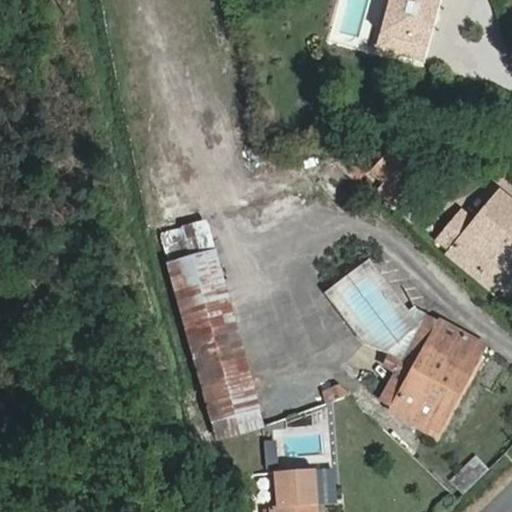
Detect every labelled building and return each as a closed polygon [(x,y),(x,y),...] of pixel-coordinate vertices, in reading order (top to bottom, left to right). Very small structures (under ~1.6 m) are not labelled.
[(394,0),(381,55),(390,58),(405,0),(394,0)] [(405,0),(390,58),(425,67),(442,0),(405,0)] [(400,195),(415,179),(389,155),(374,171),(382,178),(400,195)] [(400,195),(382,178),(368,193),(387,210),(400,195)] [(459,213),(441,235),(487,274),(511,245),(511,198),(501,189),(479,216),(472,224),(459,213)] [(479,216),(467,205),(459,213),(472,224),(479,216)] [(156,237),(214,444),(262,430),(205,223),(156,237)] [(511,245),(487,274),(497,283),(511,266),(511,245)] [(480,359),(489,345),(443,320),(397,402),(432,422),(471,353),(480,359)] [(432,422),(442,428),(480,359),(471,353),(432,422)] [(343,382),(324,392),(331,405),(350,395),(343,382)] [(450,481),(465,496),(492,469),(478,454),(450,481)] [(314,511),(313,476),(270,479),(272,510),(265,510),(264,511),(314,511)]
